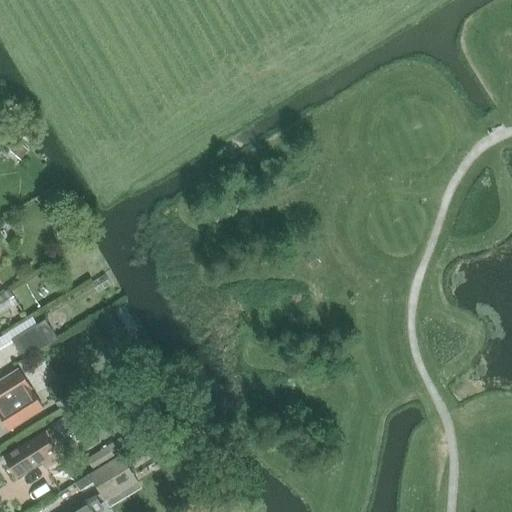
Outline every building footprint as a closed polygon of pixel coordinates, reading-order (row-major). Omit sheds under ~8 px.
[(19,158),(27,145),(16,138),(8,151),(19,158)] [(72,219),(54,225),(61,245),(79,239),(72,219)] [(0,294),(0,314),(17,304),(8,289),(0,294)] [(13,340),(24,358),(58,338),(47,319),(13,340)] [(0,380),(0,419),(4,417),(11,429),(46,408),(21,368),(0,380)] [(4,457),(9,465),(8,472),(14,474),(17,478),(42,462),(46,469),(61,459),(44,431),(4,457)] [(87,458),(94,469),(114,457),(108,445),(87,458)] [(107,502),(139,482),(122,455),(90,474),(107,502)] [(103,511),(106,510),(97,495),(70,511),(103,511)] [(199,511),(194,503),(179,511),(199,511)]
